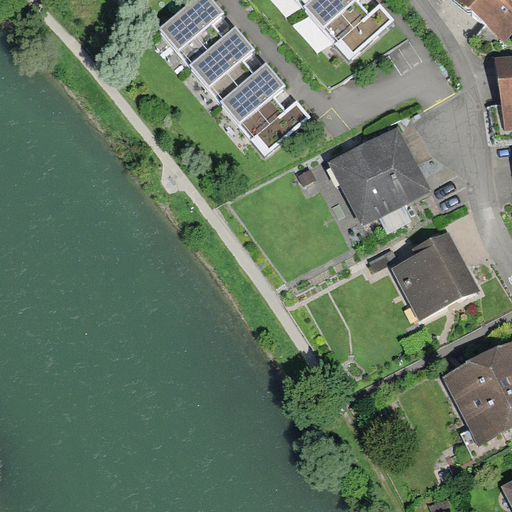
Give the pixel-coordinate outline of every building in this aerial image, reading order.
[(194,0),(158,31),(189,67),(231,31),(204,0),(194,0)] [(308,0),(290,0),(299,9),(308,0)] [(383,20),(364,0),(308,0),(299,9),(342,57),(383,20)] [(511,0),(457,0),(501,36),(511,22),(511,0)] [(261,66),(231,31),(189,67),(219,102),(261,66)] [(511,61),(500,62),(505,109),(511,108),(511,61)] [(302,114),(261,66),(219,102),(260,150),(302,114)] [(333,164),(364,227),(434,193),(402,129),(333,164)] [(393,275),(419,326),(482,293),(451,233),(413,252),(418,261),(393,275)] [(511,349),(450,380),(483,447),(511,432),(511,349)]
